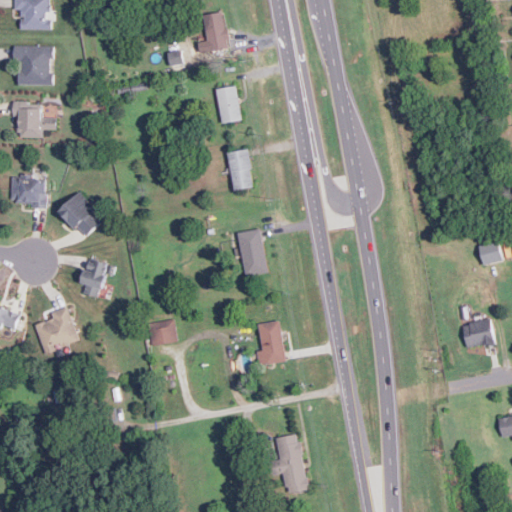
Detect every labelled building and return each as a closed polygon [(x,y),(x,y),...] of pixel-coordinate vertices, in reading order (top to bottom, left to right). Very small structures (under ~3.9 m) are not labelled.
[(52,0),(15,0),(16,9),(22,9),(22,29),(52,28),(52,0)] [(199,51),(229,49),(226,11),(205,13),(207,40),(198,41),(199,51)] [(52,84),(53,58),(55,58),(55,45),(15,45),(14,60),(20,60),(20,84),(52,84)] [(168,52),(171,65),(185,62),(182,49),(168,52)] [(243,119),(237,84),(217,88),(223,123),(243,119)] [(42,102),(17,101),(17,137),(43,137),(44,129),(57,129),(57,116),(42,116),(42,102)] [(234,189),(255,186),(249,148),(228,151),(234,189)] [(47,207),(48,179),(13,177),(12,201),(34,202),(34,206),(47,207)] [(102,222),(94,213),(98,209),(80,190),(60,210),(86,237),(102,222)] [(268,272),(262,228),(239,231),(245,275),(268,272)] [(484,263),(503,260),(500,240),(480,244),(484,263)] [(100,297),(109,262),(91,258),(88,270),(85,269),(81,283),(86,284),(84,292),(100,297)] [(4,325),(17,328),(21,310),(0,305),(0,326),(3,327),(4,325)] [(36,323),(46,355),(69,348),(68,343),(79,340),(69,306),(52,311),(54,318),(36,323)] [(463,323),(467,347),(496,342),(492,318),(463,323)] [(178,341),(176,319),(149,322),(151,344),(178,341)] [(287,361),(281,319),(259,323),(263,350),(258,350),(260,365),(287,361)] [(511,414),(499,417),(503,436),(511,434),(511,414)] [(277,437),(281,459),(273,460),(275,474),(284,472),(288,493),(309,489),(300,433),(277,437)]
